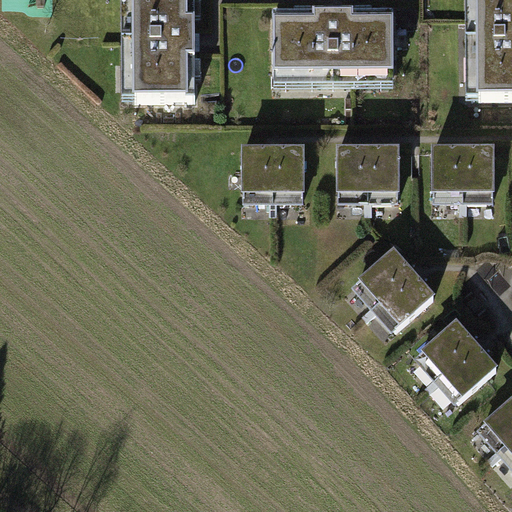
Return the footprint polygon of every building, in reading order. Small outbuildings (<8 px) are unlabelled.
[(124,0),(125,103),(197,103),(197,58),(197,35),(197,0),(124,0)] [(511,0),(466,0),(467,24),(469,105),(511,104),(511,0)] [(265,20),(264,89),(392,91),(393,21),(265,20)] [(364,151),(365,211),(401,211),(400,150),(364,151)] [(325,151),(326,211),(365,211),(364,151),(325,151)] [(423,151),(423,211),(460,211),(460,151),(423,151)] [(460,151),(460,211),(496,211),(496,151),(460,151)] [(234,153),(234,213),(270,213),(269,152),(234,153)] [(269,152),(270,213),(306,212),(305,152),(269,152)] [(392,258),(343,300),(364,324),(413,282),(392,258)] [(413,282),(364,324),(386,349),(435,307),(413,282)] [(454,327),(406,371),(427,394),(476,350),(454,327)] [(476,350),(427,394),(450,419),(498,374),(476,350)] [(511,403),(468,444),(490,468),(511,447),(511,403)] [(511,447),(490,468),(510,490),(511,488),(511,447)]
